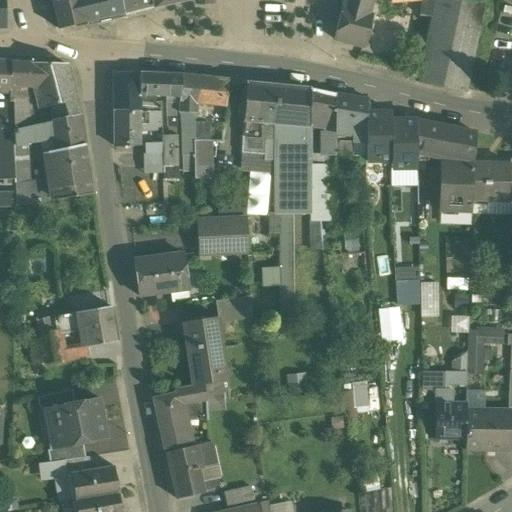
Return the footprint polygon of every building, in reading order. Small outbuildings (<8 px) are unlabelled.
[(50,0),(59,31),(88,23),(81,0),(50,0)] [(81,0),(88,23),(123,15),(119,0),(81,0)] [(119,0),(123,15),(155,6),(153,0),(119,0)] [(344,0),(334,40),(363,48),(371,16),(370,15),(371,0),(344,0)] [(433,1),(426,0),(421,0),(418,16),(430,18),(433,1)] [(430,18),(418,84),(464,93),(483,3),(466,0),(433,0),(433,1),(430,18)] [(10,63),(0,62),(0,90),(9,91),(10,63)] [(30,64),(10,63),(9,91),(9,101),(28,100),(27,84),(36,84),(30,64)] [(67,65),(30,64),(36,84),(42,109),(50,106),(76,100),(67,65)] [(139,75),(113,76),(114,112),(139,113),(139,104),(139,96),(139,75)] [(181,77),(139,75),(139,96),(165,97),(165,103),(174,103),(174,97),(179,98),(179,92),(181,77)] [(227,82),(181,77),(179,92),(179,98),(178,113),(196,115),(197,103),(218,105),(219,96),(225,97),(227,82)] [(311,90),(246,84),(244,121),(274,124),(275,124),(311,128),(311,90)] [(9,91),(0,90),(0,124),(14,126),(13,103),(9,103),(9,101),(9,91)] [(335,95),(311,90),(311,128),(335,128),(335,95)] [(368,101),(335,95),(335,128),(335,155),(352,154),(350,143),(365,143),(367,115),(368,101)] [(28,100),(9,101),(9,103),(13,103),(14,126),(14,131),(21,129),(20,119),(32,117),(29,100),(28,100)] [(76,100),(50,106),(54,121),(80,115),(76,100)] [(160,104),(139,104),(139,113),(161,112),(160,104)] [(139,113),(114,112),(114,126),(112,126),(112,131),(114,131),(114,147),(139,145),(139,126),(139,113)] [(162,137),(161,112),(139,113),(139,126),(146,126),(147,139),(149,139),(149,144),(144,144),(145,158),(163,157),(162,137)] [(391,114),(367,115),(368,162),(392,161),(391,122),(391,114)] [(54,121),(49,123),(53,139),(55,151),(84,145),(80,115),(54,121)] [(244,121),(243,121),(241,159),(240,172),(276,173),(274,124),(244,121)] [(415,122),(391,122),(392,161),(392,169),(416,168),(416,154),(415,122)] [(431,125),(415,122),(416,154),(429,156),(431,125)] [(49,123),(30,127),(32,136),(34,143),(53,139),(49,123)] [(14,126),(0,124),(0,145),(13,145),(15,145),(14,131),(14,126)] [(197,125),(193,124),(193,127),(193,142),(222,142),(223,126),(197,125)] [(311,128),(275,124),(276,173),(275,190),(275,209),(274,215),(274,216),(279,216),(293,216),(310,216),(311,167),(311,128)] [(443,127),(431,125),(429,156),(440,159),(440,157),(443,127)] [(193,127),(181,128),(181,157),(194,157),(193,142),(193,127)] [(475,133),(443,127),(440,157),(440,159),(446,160),(444,170),(441,170),(440,210),(461,212),(471,211),(471,201),(472,164),(475,133)] [(21,129),(14,131),(15,145),(13,145),(14,159),(30,158),(28,136),(27,128),(21,129)] [(335,128),(324,128),(324,133),(321,133),(321,155),(325,155),(335,155),(335,128)] [(177,136),(162,137),(163,157),(163,167),(178,167),(177,136)] [(13,145),(0,145),(0,180),(15,180),(14,159),(13,145)] [(55,151),(47,153),(53,187),(55,201),(92,195),(84,145),(55,151)] [(328,163),(328,158),(326,159),(325,155),(321,155),(321,166),(325,166),(326,167),(328,168),(328,170),(335,171),(335,162),(328,163)] [(335,155),(325,155),(326,159),(328,158),(328,163),(335,162),(335,155)] [(163,157),(145,158),(145,168),(163,167),(163,157)] [(509,165),(472,164),(471,201),(508,202),(509,165)] [(321,166),(311,167),(310,216),(310,222),(321,222),(327,222),(328,222),(328,170),(328,168),(326,167),(325,166),(321,166)] [(46,183),(29,186),(29,183),(15,185),(15,194),(16,208),(55,201),(53,187),(47,188),(46,183)] [(15,194),(2,194),(2,208),(16,208),(15,194)] [(245,201),(218,201),(218,220),(246,219),(245,201)] [(274,215),(269,215),(269,235),(279,235),(279,216),(274,216),(274,215)] [(293,216),(279,216),(279,235),(279,320),(293,320),(293,216)] [(218,220),(196,221),(198,256),(247,254),(245,232),(246,219),(218,220)] [(310,222),(310,250),(322,250),(321,222),(310,222)] [(362,241),(339,243),(339,248),(332,249),(333,258),(364,256),(362,241)] [(183,254),(133,261),(138,297),(170,292),(188,290),(183,254)] [(394,279),(417,278),(417,266),(394,267),(394,279)] [(419,282),(419,316),(436,316),(436,282),(419,282)] [(188,290),(170,292),(171,301),(189,299),(188,290)] [(249,297),(215,302),(217,317),(218,324),(250,319),(249,297)] [(380,341),(400,339),(398,307),(378,308),(380,341)] [(110,308),(80,313),(83,332),(84,341),(85,345),(85,348),(87,347),(116,342),(110,308)] [(80,313),(42,319),(44,329),(45,333),(57,331),(58,336),(83,332),(80,313)] [(467,331),(466,315),(449,315),(450,332),(467,331)] [(217,317),(181,323),(191,387),(203,385),(205,385),(227,381),(218,324),(217,317)] [(45,333),(38,334),(39,335),(43,365),(44,365),(63,362),(58,336),(57,331),(45,333)] [(85,345),(66,348),(65,344),(84,341),(83,332),(58,336),(63,362),(89,358),(87,347),(85,348),(85,345)] [(39,335),(28,338),(32,366),(43,365),(39,335)] [(303,391),(300,372),(284,375),(287,393),(303,391)] [(466,373),(444,373),(443,385),(465,385),(466,373)] [(347,411),(376,409),(375,387),(365,388),(365,381),(345,383),(347,411)] [(203,385),(175,391),(176,395),(177,395),(179,407),(187,406),(187,402),(205,399),(203,385)] [(72,391),(37,399),(39,411),(41,410),(47,409),(74,403),(72,391)] [(451,391),(436,391),(434,439),(463,440),(465,404),(450,404),(451,391)] [(179,407),(177,395),(176,395),(154,400),(165,447),(187,442),(179,407)] [(74,403),(47,409),(41,410),(49,451),(55,450),(82,445),(106,440),(98,399),(74,403)] [(493,413),(480,413),(480,412),(479,412),(479,413),(466,413),(466,412),(465,412),(464,449),(466,449),(478,449),(478,450),(480,450),(480,449),(492,449),(492,450),(494,450),(494,449),(506,449),(506,450),(507,450),(507,449),(507,432),(508,432),(508,431),(507,431),(508,414),(508,413),(507,413),(506,413),(494,413),(494,412),(493,412),(493,413)] [(208,428),(200,428),(200,436),(201,444),(208,443),(209,443),(208,428)] [(187,442),(165,447),(166,452),(188,447),(187,442)] [(188,447),(166,452),(168,463),(186,459),(187,462),(211,457),(208,443),(201,444),(197,445),(188,447)] [(82,445),(55,450),(49,451),(47,451),(49,463),(63,461),(85,458),(82,445)] [(85,458),(63,461),(65,476),(70,475),(70,474),(91,471),(88,458),(85,458)] [(186,459),(168,463),(176,499),(203,494),(202,487),(198,469),(189,471),(187,462),(186,459)] [(91,471),(70,474),(70,475),(75,501),(118,494),(113,467),(91,471)] [(249,487),(224,493),(227,506),(253,501),(249,487)] [(368,490),(368,511),(385,511),(385,489),(368,490)] [(120,511),(118,494),(75,501),(76,511),(120,511)] [(292,511),(290,503),(269,507),(270,511),(292,511)]
